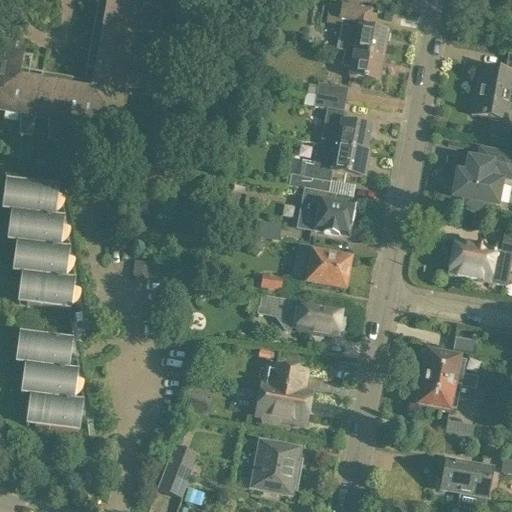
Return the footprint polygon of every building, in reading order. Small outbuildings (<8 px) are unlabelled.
[(49,120),(48,142),(69,145),(76,125),(106,130),(120,120),(126,91),(147,91),(151,70),(131,63),(136,34),(157,34),(161,13),(141,6),(142,0),(98,0),(86,70),(93,71),(89,91),(70,88),(71,81),(41,75),(39,82),(20,78),(24,57),(13,55),(15,44),(0,41),(0,111),(20,115),(20,136),(31,139),(35,118),(49,120)] [(341,7),(338,27),(343,28),(338,51),(344,53),(383,60),(387,35),(367,31),(371,13),(341,7)] [(392,15),(384,13),(383,21),(390,22),(392,15)] [(344,53),(341,67),(350,68),(348,79),(378,85),(383,60),(344,53)] [(511,57),(507,57),(504,73),(480,68),(471,117),(506,124),(511,92),(511,57)] [(317,84),(315,96),(345,102),(347,90),(317,84)] [(326,110),(320,146),(365,154),(370,130),(340,124),(342,113),(343,113),(345,102),(315,96),(313,108),(326,110)] [(365,154),(320,146),(316,145),(312,167),(305,166),(303,179),(293,177),(291,188),(328,195),(330,182),(343,184),(344,176),(361,179),(365,154)] [(464,206),(485,210),(486,204),(495,205),(499,184),(497,184),(498,178),(511,180),(511,158),(479,152),(477,165),(468,163),(466,178),(457,177),(454,198),(465,200),(464,206)] [(129,192),(159,198),(163,177),(134,171),(129,192)] [(23,258),(19,288),(28,289),(26,306),(70,312),(74,281),(65,279),(69,250),(59,249),(64,219),(54,218),(58,188),(5,181),(3,195),(12,197),(8,226),(17,227),(14,257),(23,258)] [(352,212),(352,209),(332,205),(334,197),(328,195),(306,191),(304,202),(301,202),(297,228),(305,229),(305,230),(323,234),(323,235),(337,237),(337,236),(346,238),(348,227),(349,227),(350,223),(353,221),(354,216),(352,212)] [(256,224),(254,238),(277,242),(279,228),(256,224)] [(250,252),(255,258),(264,248),(258,243),(250,252)] [(448,277),(489,285),(492,267),(498,265),(505,266),(507,255),(484,251),(483,246),(478,246),(474,249),(454,245),(448,277)] [(304,255),(301,272),(305,272),(303,284),(343,291),(348,263),(312,256),(313,249),(298,246),(296,254),(304,255)] [(133,264),(132,277),(166,281),(167,268),(133,264)] [(260,289),(280,292),(282,280),(262,277),(260,289)] [(190,290),(174,287),(172,303),(187,306),(190,290)] [(310,333),(309,337),(310,337),(314,343),(320,339),(321,339),(321,335),(336,337),(338,331),(342,332),(342,328),(345,327),(343,324),(344,321),(339,320),(340,315),(299,308),(299,309),(294,309),(295,304),(260,299),(258,313),(258,316),(275,319),(285,332),(290,328),(295,329),(295,330),(310,333)] [(36,411),(34,428),(78,434),(82,403),(73,402),(77,372),(68,371),(72,341),(18,334),(16,349),(26,349),(22,380),(31,380),(27,410),(36,411)] [(451,352),(474,357),(476,345),(453,341),(451,352)] [(258,355),(256,363),(268,365),(270,357),(258,355)] [(421,361),(420,368),(423,371),(421,382),(452,388),(468,391),(474,392),(477,379),(461,376),(464,363),(426,356),(426,359),(421,361)] [(256,418),(260,419),(261,424),(277,427),(280,422),(303,427),(309,395),(302,394),(305,376),(265,369),(261,392),(256,393),(253,409),(257,412),(256,418)] [(415,395),(413,403),(417,405),(416,408),(447,414),(450,399),(466,402),(468,391),(452,388),(421,382),(419,393),(415,395)] [(443,442),(470,448),(474,428),(447,422),(443,442)] [(254,445),(249,468),(298,478),(301,462),(296,461),(298,453),(254,445)] [(185,454),(173,449),(156,492),(168,496),(185,454)] [(197,459),(185,454),(168,496),(180,501),(197,459)] [(511,463),(504,462),(502,476),(511,477),(511,463)] [(444,463),(439,492),(459,495),(457,510),(466,511),(484,511),(486,505),(487,505),(493,471),(444,463)] [(298,478),(249,468),(247,482),(238,480),(236,490),(289,500),(291,492),(295,493),(298,478)] [(188,489),(183,503),(188,504),(200,508),(204,494),(192,491),(192,490),(188,489)]
